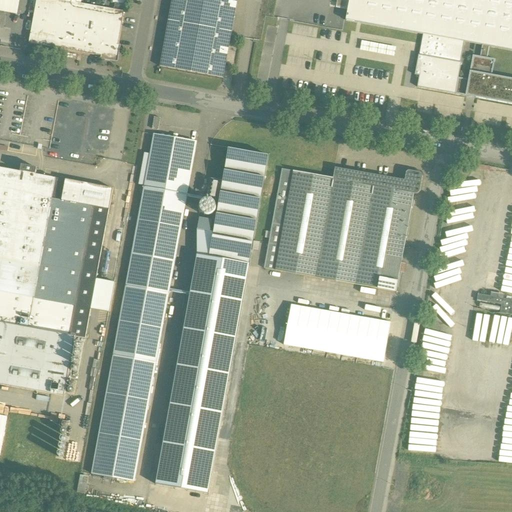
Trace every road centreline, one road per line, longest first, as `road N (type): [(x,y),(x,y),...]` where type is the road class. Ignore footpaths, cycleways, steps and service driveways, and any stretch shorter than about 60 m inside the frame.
road 1 (residential): [(444,146),(376,511)]
road 2 (residential): [(444,146),(134,87)]
road 3 (residential): [(134,87),(0,63)]
